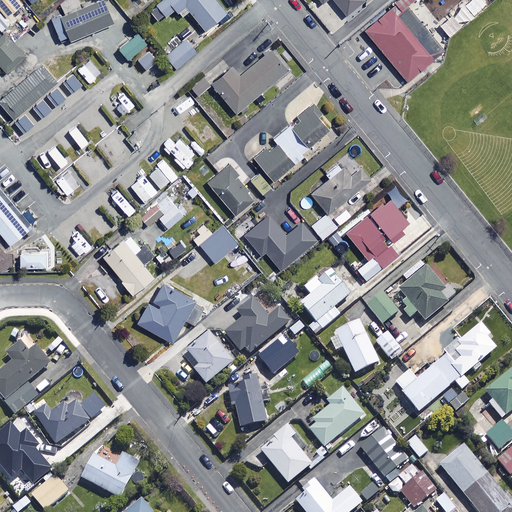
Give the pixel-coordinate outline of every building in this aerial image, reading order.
[(0,0),(0,27),(2,30),(9,24),(5,20),(23,6),(19,0),(0,0)] [(115,24),(105,0),(103,0),(53,20),(61,39),(70,36),(72,41),(115,24)] [(227,14),(216,0),(161,0),(157,3),(168,17),(177,9),(183,16),(190,10),(206,30),(227,14)] [(366,1),(364,0),(320,0),(323,4),(327,0),(333,0),(348,17),(366,1)] [(421,24),(409,9),(408,7),(416,0),(403,0),(366,30),(407,81),(444,52),(423,25),(421,24)] [(487,6),(482,0),(470,0),(440,24),(450,36),(487,6)] [(418,2),(409,9),(421,24),(430,16),(418,2)] [(436,24),(428,31),(439,44),(447,38),(436,24)] [(17,35),(11,28),(0,38),(0,63),(8,72),(26,56),(12,40),(17,35)] [(148,44),(139,34),(121,49),(129,59),(148,44)] [(198,51),(188,39),(167,56),(177,68),(198,51)] [(288,70),(271,50),(240,77),(232,67),(212,84),(238,113),(288,70)] [(58,82),(43,65),(0,101),(0,115),(9,125),(58,82)] [(331,129),(311,107),(274,139),(276,141),(255,158),(275,181),(304,156),(302,154),(331,129)] [(352,175),(341,161),(326,173),(330,178),(311,192),(328,213),(370,179),(361,168),(352,175)] [(237,173),(230,165),(209,182),(236,215),(255,199),(235,175),(237,173)] [(273,188),(261,174),(251,181),(263,196),(273,188)] [(0,231),(11,245),(33,227),(0,187),(0,231)] [(185,214),(167,193),(141,215),(149,225),(159,217),(169,228),(185,214)] [(399,255),(391,245),(403,236),(399,231),(410,223),(391,198),(347,232),(369,260),(357,269),(366,280),(399,255)] [(338,226),(327,212),(312,225),(323,238),(338,226)] [(286,235),(270,216),(245,235),(262,256),(267,252),(281,270),(318,241),(303,222),(286,235)] [(238,244),(224,225),(200,243),(215,262),(238,244)] [(141,248),(131,235),(104,256),(134,293),(155,277),(144,263),(154,255),(145,244),(141,248)] [(444,310),(452,303),(450,301),(457,295),(451,287),(446,291),(427,269),(401,291),(406,297),(401,301),(408,310),(405,313),(412,321),(418,315),(427,325),(432,320),(435,323),(447,313),(444,310)] [(352,296),(333,272),(320,282),(318,279),(306,289),(313,297),(303,305),(318,323),(310,329),(317,337),(342,316),(336,309),(352,296)] [(173,342),(186,319),(193,324),(204,305),(165,282),(152,304),(150,303),(138,321),(173,342)] [(401,311),(386,294),(370,308),(385,325),(401,311)] [(238,313),(244,321),(228,334),(242,353),(247,349),(252,356),(292,325),(281,311),(271,319),(255,299),(238,313)] [(381,364),(361,323),(330,338),(337,353),(344,350),(357,376),(381,364)] [(448,357),(466,378),(499,350),(491,340),(494,337),(483,324),(447,355),(448,357)] [(237,362),(213,333),(189,352),(201,366),(196,370),(208,386),(237,362)] [(403,352),(389,333),(377,342),(391,361),(403,352)] [(53,365),(30,338),(9,356),(15,363),(0,376),(0,392),(19,415),(41,397),(30,384),(53,365)] [(300,355),(286,338),(261,359),(275,376),(300,355)] [(466,378),(448,357),(404,394),(420,414),(456,384),(462,391),(471,384),(466,378)] [(490,405),(503,422),(511,415),(511,371),(474,402),(482,411),(490,405)] [(272,402),(265,375),(244,381),(245,385),(230,389),(235,407),(237,407),(242,429),(268,423),(263,404),(272,402)] [(366,416),(343,388),(329,400),(334,405),(308,426),(326,448),(366,416)] [(81,402),(91,416),(105,405),(95,392),(81,402)] [(457,414),(471,401),(464,393),(449,406),(457,414)] [(89,420),(76,400),(67,406),(65,402),(51,411),(47,405),(35,413),(55,444),(89,420)] [(511,442),(511,432),(504,422),(487,435),(500,452),(511,442)] [(32,483),(52,467),(36,446),(39,444),(27,428),(19,435),(9,423),(0,429),(0,464),(11,479),(22,470),(32,483)] [(142,440),(131,426),(115,438),(126,452),(142,440)] [(301,440),(291,428),(263,451),(289,485),(313,466),(296,445),(301,440)] [(397,470),(410,459),(385,429),(361,448),(391,484),(401,475),(397,470)] [(429,453),(418,438),(409,445),(420,460),(429,453)] [(511,511),(511,503),(465,447),(441,467),(478,511),(511,511)] [(511,475),(511,448),(498,460),(511,476),(511,475)] [(267,461),(255,454),(250,464),(262,470),(267,461)] [(141,464),(125,455),(118,468),(97,457),(85,480),(122,500),(141,464)] [(391,484),(387,487),(395,496),(399,493),(413,511),(437,492),(422,474),(421,475),(412,464),(400,474),(401,475),(391,484)] [(70,493),(56,476),(33,495),(47,511),(70,493)] [(334,503),(317,481),(304,491),(307,495),(298,502),(305,511),(354,511),(365,504),(352,488),(334,503)] [(458,511),(445,496),(437,502),(445,511),(458,511)] [(22,511),(33,505),(27,498),(14,508),(17,511),(22,511)] [(154,511),(143,501),(131,511),(154,511)]
